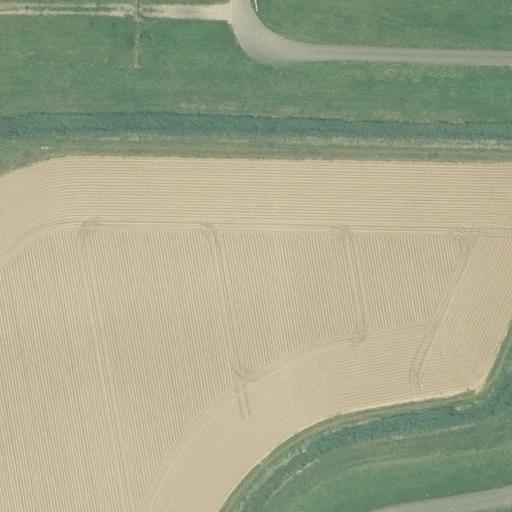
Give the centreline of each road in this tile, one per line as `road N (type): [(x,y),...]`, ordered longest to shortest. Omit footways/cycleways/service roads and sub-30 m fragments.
road 1 (unclassified): [(244,0),(248,23),(266,44),(323,53),(511,56)]
road 2 (track): [(0,33),(189,16),(220,0)]
